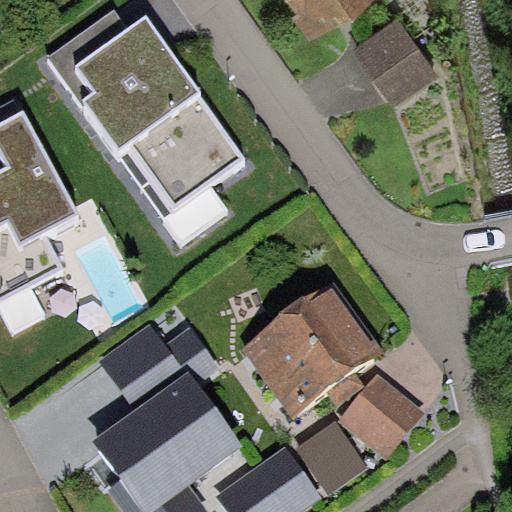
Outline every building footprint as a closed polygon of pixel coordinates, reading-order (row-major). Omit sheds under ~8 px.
[(293,0),(292,1),(310,25),(344,0),(293,0)] [(399,11),(355,41),(394,99),(438,68),(399,11)] [(78,71),(130,32),(115,12),(49,60),(84,107),(97,97),(78,71)] [(202,97),(147,20),(130,32),(78,71),(97,97),(84,107),(120,157),(129,148),(175,210),(246,161),(198,99),(202,97)] [(0,174),(9,170),(0,154),(0,127),(22,116),(14,102),(0,109),(0,174)] [(22,116),(0,127),(0,154),(9,170),(0,174),(0,303),(0,304),(62,270),(44,237),(81,217),(24,115),(22,116)] [(335,287),(244,352),(294,419),(328,394),(337,407),(364,387),(355,375),(384,354),(335,287)] [(153,326),(101,363),(136,413),(190,376),(197,386),(219,371),(191,331),(168,347),(153,326)] [(197,386),(190,376),(136,413),(94,444),(143,511),(156,511),(243,449),(197,386)] [(378,376),(341,422),(388,460),(425,414),(378,376)] [(335,423),(300,447),(331,492),(366,468),(335,423)] [(305,511),(322,500),(286,449),(217,496),(227,511),(305,511)]
